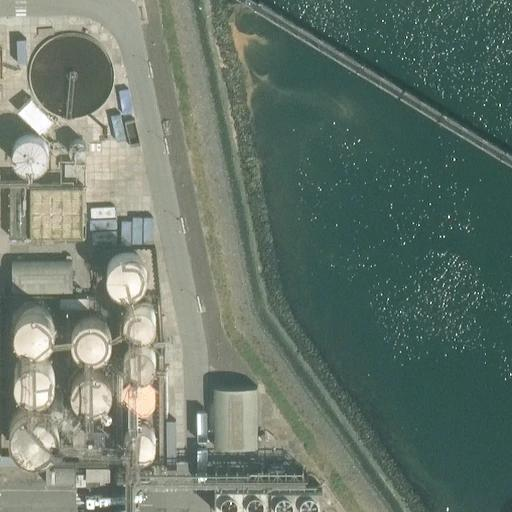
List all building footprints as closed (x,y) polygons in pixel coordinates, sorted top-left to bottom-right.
[(55,152),(54,146),(50,140),(46,137),(43,135),(38,135),(32,136),(29,137),(25,140),(21,146),(20,152),(22,158),(25,164),(31,167),(37,169),(44,168),(50,164),(53,158),(55,152)] [(65,163),(65,175),(83,175),(83,164),(78,164),(78,163),(65,163)] [(9,238),(83,238),(83,184),(8,184),(9,238)] [(101,208),(101,228),(119,228),(119,208),(101,208)] [(71,258),(11,258),(11,291),(72,291),(71,258)] [(96,292),(156,292),(156,261),(96,261),(96,292)] [(151,319),(151,318),(150,313),(147,308),(143,306),(138,304),(134,305),(129,308),(126,312),(125,317),(126,322),(128,326),(132,329),(137,331),(143,330),(146,328),(150,323),(151,319)] [(46,327),(46,326),(45,320),(41,313),(36,309),(30,308),(23,309),(19,310),(16,312),(11,319),(10,326),(11,333),(15,338),(20,342),(24,344),(28,344),(34,343),(40,340),(44,334),(46,327)] [(103,338),(103,337),(102,331),(99,326),(94,322),(87,320),(80,321),(73,325),(70,330),(68,337),(69,343),(73,349),(77,353),(84,355),(92,354),(98,350),(102,345),(103,338)] [(151,358),(150,353),(147,348),(142,345),(138,344),(133,345),(128,349),(125,353),(124,358),(125,363),(128,367),(131,370),(136,372),(142,371),(147,368),(150,364),(151,358)] [(50,378),(50,377),(49,369),(46,365),(44,362),(37,358),(29,356),(21,358),(17,360),(14,363),(10,370),(8,377),(9,381),(10,386),(15,392),(20,396),(27,398),(35,398),(40,395),(43,393),(46,390),(48,386),(50,378)] [(105,395),(105,394),(104,388),(100,382),(96,378),(89,376),(86,376),(81,377),(76,381),(72,386),(70,393),(71,401),(74,406),(80,410),(86,412),(90,412),(94,411),(99,408),(104,402),(105,395)] [(157,398),(156,393),(154,388),(149,385),(144,384),(138,384),(134,387),(130,392),(129,397),(129,402),(131,407),(137,411),(141,412),(148,412),(153,409),(156,404),(157,398)] [(213,385),(214,447),(257,447),(257,385),(213,385)] [(53,439),(53,433),(51,430),(47,423),(44,419),(39,417),(35,415),(30,415),(25,415),(21,416),(16,419),(12,422),(8,429),(6,433),(6,438),(6,443),(7,447),(10,452),(12,455),(17,459),(20,461),(25,462),(29,462),(33,462),(38,461),(45,456),(49,452),(51,448),(53,443),(53,439)] [(99,442),(98,437),(96,433),(92,430),(87,428),(81,429),(77,431),(73,436),(72,441),(73,446),(76,451),(80,454),(85,455),(90,454),(95,451),(98,447),(99,442)] [(150,442),(150,441),(149,436),(146,431),(142,429),(136,428),(131,429),(127,431),(124,436),(123,441),(123,446),(127,451),(130,454),(136,455),(142,454),(146,451),(149,447),(150,442)] [(77,467),(46,467),(46,482),(77,482),(77,467)] [(110,467),(86,467),(86,481),(110,480),(110,467)] [(0,481),(32,482),(32,469),(0,468),(0,481)] [(305,496),(304,506),(320,508),(324,487),(300,483),(298,495),(305,496)]
